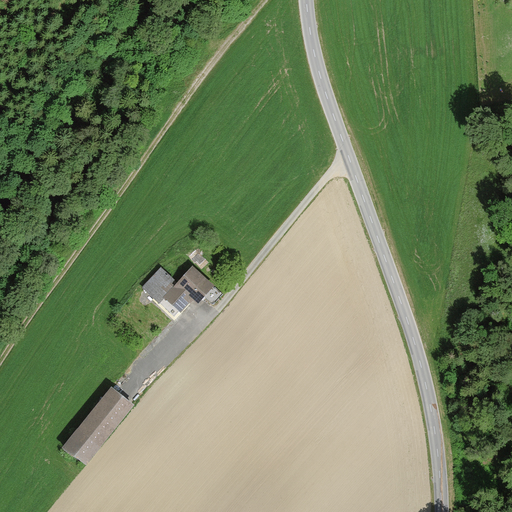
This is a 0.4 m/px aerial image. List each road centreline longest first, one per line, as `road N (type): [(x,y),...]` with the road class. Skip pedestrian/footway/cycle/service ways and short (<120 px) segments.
road 1 (unclassified): [(307,0),(320,80),(427,389),(440,511)]
road 2 (track): [(0,356),(224,41),(268,0)]
road 3 (track): [(0,111),(63,0)]
